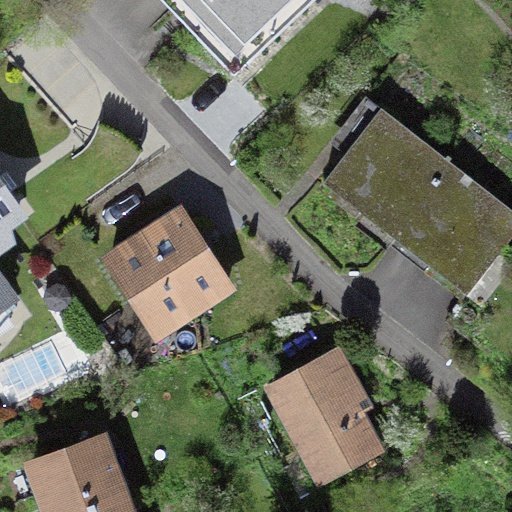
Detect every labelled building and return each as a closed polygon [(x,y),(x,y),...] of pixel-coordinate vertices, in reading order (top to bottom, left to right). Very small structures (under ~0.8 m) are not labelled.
[(188,0),(248,62),(312,0),(188,0)] [(382,107),(324,181),(468,293),(503,248),(483,233),(505,204),(382,107)] [(99,119),(90,141),(62,165),(87,200),(132,166),(143,148),(128,133),(99,119)] [(0,225),(18,212),(0,187),(0,225)] [(227,284),(181,213),(110,259),(155,330),(227,284)] [(0,242),(5,239),(0,232),(0,302),(9,296),(0,283),(0,242)] [(375,448),(350,400),(361,393),(340,353),(276,386),(323,475),(375,448)] [(49,506),(51,511),(117,511),(125,509),(99,437),(34,462),(49,506)] [(305,495),(327,482),(312,454),(289,465),(305,495)]
